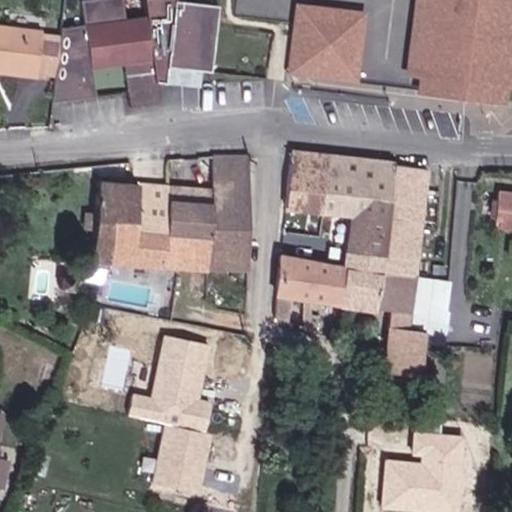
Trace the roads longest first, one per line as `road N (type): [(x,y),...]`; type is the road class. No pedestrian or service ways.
road 1 (residential): [(278,127),(266,326),(309,341),(341,364),(353,440),(347,511)]
road 2 (residential): [(0,156),(278,127)]
road 3 (residential): [(278,127),(511,143)]
